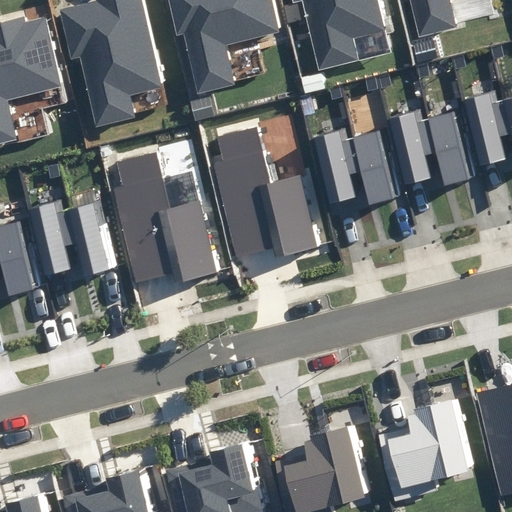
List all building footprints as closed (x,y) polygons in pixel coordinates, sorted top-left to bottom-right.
[(162,87),(140,0),(96,0),(98,3),(61,12),(73,59),(81,57),(98,125),(134,116),(129,95),(162,87)] [(168,0),(176,33),(183,31),(198,93),(233,84),(224,45),(279,31),(271,0),(168,0)] [(295,0),(296,2),(303,1),(320,70),(358,61),(353,37),(382,30),(374,0),(295,0)] [(411,0),(420,36),(456,27),(449,0),(411,0)] [(61,86),(44,18),(25,23),(23,18),(0,23),(0,142),(15,139),(5,100),(61,86)] [(499,91),(465,99),(481,166),(505,160),(500,137),(510,134),(502,100),(499,91)] [(209,96),(191,101),(195,119),(213,115),(209,96)] [(511,97),(502,100),(511,142),(511,97)] [(424,111),(390,119),(407,186),(432,180),(426,155),(435,152),(427,120),(424,111)] [(459,112),(427,120),(435,152),(441,177),(443,185),(475,177),(459,112)] [(223,162),(214,165),(236,254),(273,245),(276,257),(317,246),(300,177),(269,184),(256,129),(217,138),(223,162)] [(350,129),(314,137),(331,204),(357,198),(350,173),(360,171),(352,139),(350,129)] [(384,132),(352,139),(360,171),(368,205),(400,198),(384,132)] [(123,188),(114,190),(136,280),(173,271),(175,282),(217,272),(200,203),(169,210),(155,155),(117,164),(123,188)] [(68,199),(33,208),(49,274),(74,268),(68,245),(78,243),(70,209),(68,199)] [(101,202),(70,209),(84,266),(86,274),(117,267),(101,202)] [(28,221),(0,227),(0,248),(9,286),(11,294),(43,286),(28,221)] [(511,384),(477,393),(502,495),(511,492),(511,384)] [(468,472),(450,400),(407,410),(413,434),(391,440),(402,487),(468,472)] [(307,454),(276,461),(288,511),(302,511),(363,497),(346,429),(304,439),(307,454)] [(213,464),(168,475),(176,511),(258,511),(242,445),(210,453),(213,464)] [(60,497),(64,511),(147,511),(137,472),(108,479),(110,485),(60,497)] [(4,511),(38,511),(35,498),(7,505),(8,511),(4,511)]
